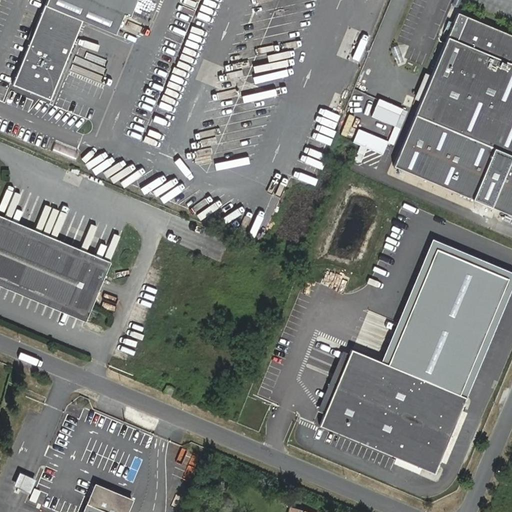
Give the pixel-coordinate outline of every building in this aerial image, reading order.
[(43,0),(8,86),(46,101),(80,20),(112,33),(120,13),(126,16),(132,0),(43,0)] [(459,13),(449,37),(459,40),(469,17),(459,13)] [(511,35),(469,17),(459,40),(449,37),(394,164),(511,214),(511,35)] [(369,117),(399,129),(406,111),(377,98),(369,117)] [(357,129),(352,142),(382,153),(387,140),(357,129)] [(0,219),(0,226),(105,270),(108,264),(0,219)] [(105,270),(0,226),(0,281),(86,316),(105,270)] [(439,249),(390,367),(461,396),(510,279),(439,249)] [(390,367),(348,350),(316,426),(431,474),(463,398),(461,396),(390,367)] [(84,511),(126,511),(132,500),(96,484),(84,511)] [(47,493),(41,508),(52,511),(59,511),(64,499),(47,493)]
